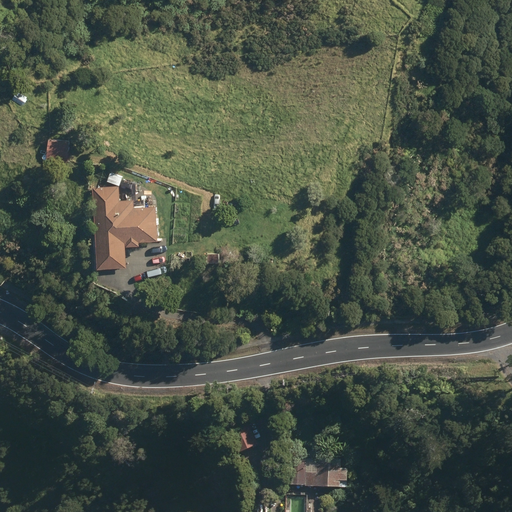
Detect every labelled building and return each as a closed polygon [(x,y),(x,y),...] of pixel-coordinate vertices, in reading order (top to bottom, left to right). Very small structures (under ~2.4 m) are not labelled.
[(12,99),(23,105),(28,97),(18,90),(12,99)] [(48,159),(68,161),(70,141),(50,139),(48,159)] [(122,199),(121,185),(95,186),(99,268),(128,266),(127,245),(141,245),(141,241),(160,240),(158,204),(136,206),(136,198),(122,199)] [(210,253),(209,261),(221,262),(221,252),(210,253)] [(226,423),(239,452),(259,443),(245,414),(226,423)] [(333,418),(336,425),(342,422),(339,415),(333,418)] [(237,459),(240,464),(246,460),(243,456),(237,459)] [(319,459),(292,458),(291,484),(341,486),(342,479),(349,479),(349,468),(342,467),(342,458),(319,457),(319,459)] [(253,503),(253,511),(264,511),(264,502),(253,503)]
